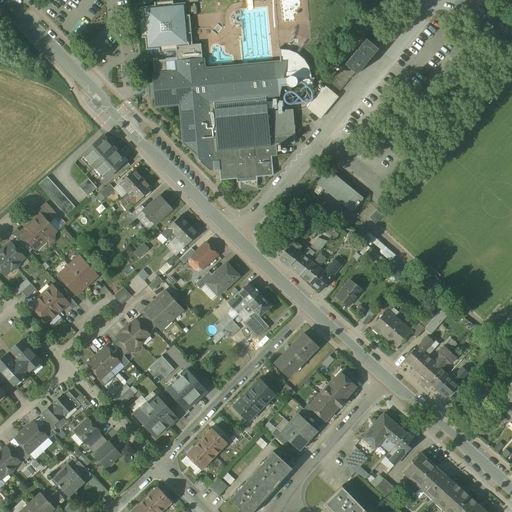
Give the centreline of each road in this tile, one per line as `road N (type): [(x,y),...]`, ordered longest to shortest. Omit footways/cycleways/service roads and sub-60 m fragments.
road 1 (residential): [(238,233),(12,0)]
road 2 (residential): [(238,233),(440,0)]
road 3 (residential): [(159,464),(313,308)]
road 4 (residential): [(390,377),(283,499)]
road 5 (residential): [(511,484),(390,377)]
road 6 (residential): [(159,464),(68,369)]
